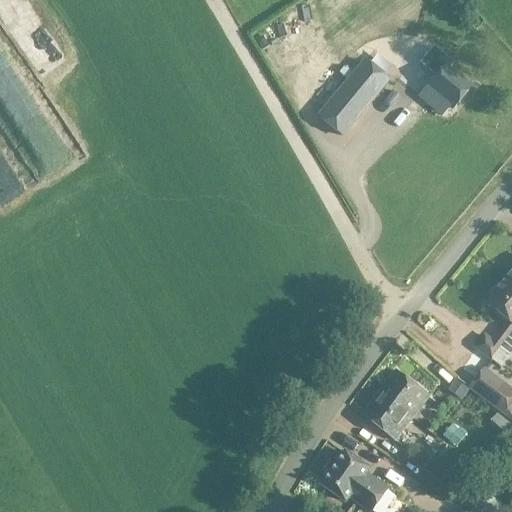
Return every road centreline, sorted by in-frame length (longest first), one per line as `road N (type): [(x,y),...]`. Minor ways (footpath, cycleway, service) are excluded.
road 1 (unclassified): [(212,0),(399,318)]
road 2 (unclassified): [(268,511),(319,425),(399,318)]
road 3 (unclassified): [(399,318),(511,185)]
